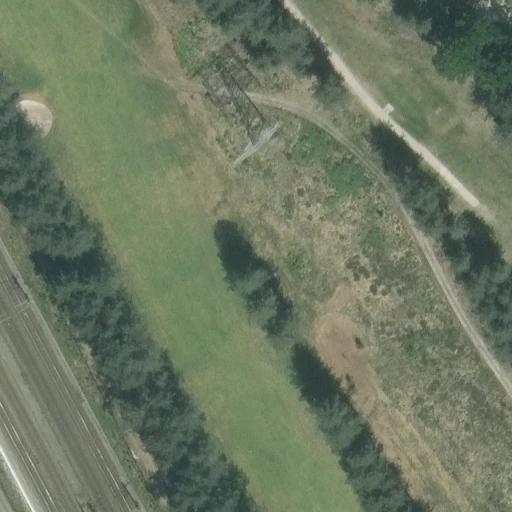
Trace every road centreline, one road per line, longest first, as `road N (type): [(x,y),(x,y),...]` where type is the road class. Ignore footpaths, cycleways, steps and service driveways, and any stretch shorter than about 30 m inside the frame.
road 1 (track): [(164,84),(284,103),(340,138),(401,202),(511,392)]
road 2 (track): [(180,511),(0,173)]
